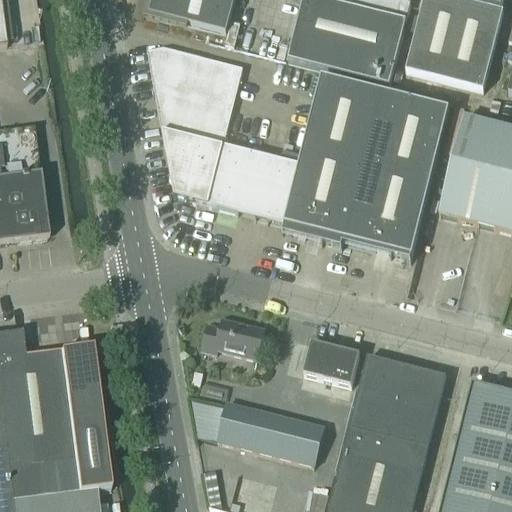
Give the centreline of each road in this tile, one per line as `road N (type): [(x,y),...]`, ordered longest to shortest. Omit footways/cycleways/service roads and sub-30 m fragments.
road 1 (unclassified): [(511,352),(182,273),(142,279)]
road 2 (tertiary): [(142,279),(92,0)]
road 3 (tertiary): [(184,511),(142,279)]
